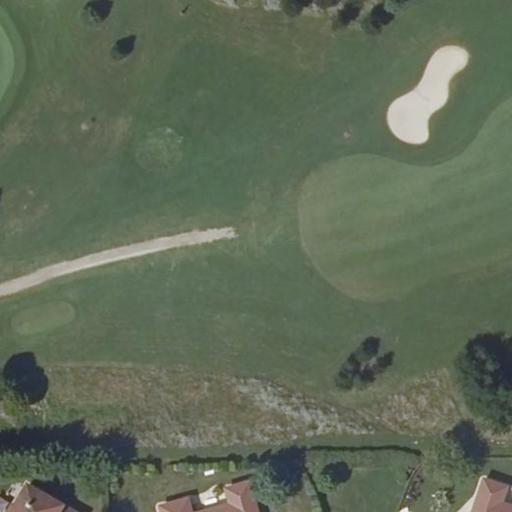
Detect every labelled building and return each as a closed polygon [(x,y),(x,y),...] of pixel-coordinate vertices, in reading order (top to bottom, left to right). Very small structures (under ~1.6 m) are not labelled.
[(511,511),(511,508),(499,504),(504,487),(482,480),(471,511),(511,511)] [(226,489),(230,505),(252,499),(248,484),(226,489)] [(73,511),(27,486),(17,503),(11,505),(6,511),(73,511)] [(203,511),(255,511),(252,499),(230,505),(203,511)] [(159,506),(161,511),(189,511),(186,500),(159,506)]
